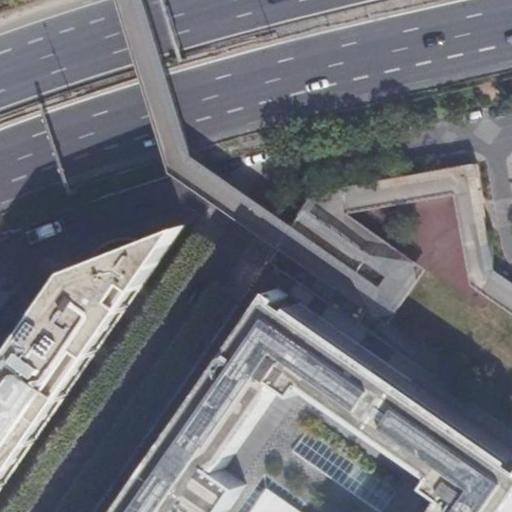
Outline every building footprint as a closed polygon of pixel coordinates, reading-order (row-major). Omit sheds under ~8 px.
[(399,191),(400,198),(468,186),(476,185),(472,163),(396,176),(399,191)] [(367,185),(317,194),(290,237),(281,252),(353,291),(360,295),(368,299),(373,291),(383,273),(395,253),(398,246),(389,241),(349,216),(373,210),(370,198),(367,185)] [(0,494),(90,365),(186,228),(153,240),(138,261),(133,259),(126,257),(115,257),(72,271),(0,374),(0,494)] [(511,511),(511,448),(413,380),(300,302),(298,305),(287,298),(289,294),(279,288),(124,511),(511,511)] [(511,333),(511,335),(499,328),(503,322),(490,314),(478,333),(493,342),(484,357),(504,369),(498,378),(511,386),(511,333)]
